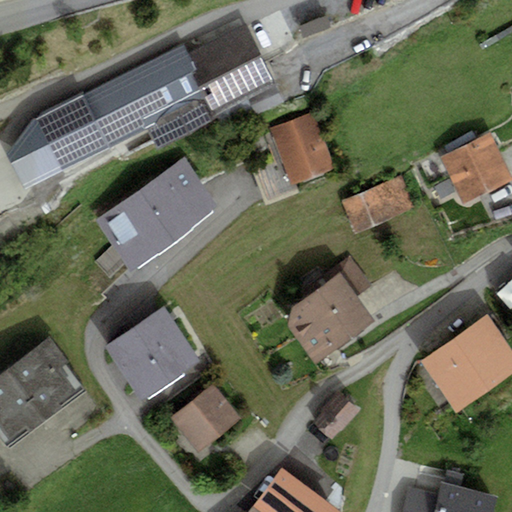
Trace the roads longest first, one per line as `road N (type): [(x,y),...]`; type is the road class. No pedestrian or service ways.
road 1 (residential): [(216,511),(144,439),(97,350),(117,306),(245,193)]
road 2 (residential): [(511,254),(420,331),(328,391),(251,496),(229,511)]
